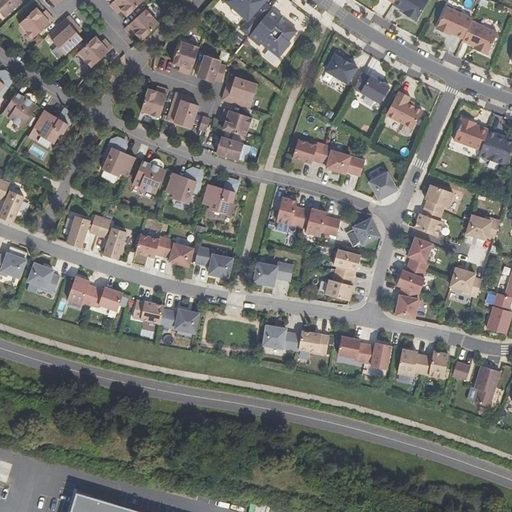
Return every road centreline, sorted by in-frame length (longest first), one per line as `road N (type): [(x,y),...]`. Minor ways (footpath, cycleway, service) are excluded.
road 1 (secondary): [(0,348),(334,423),(511,480)]
road 2 (residential): [(37,241),(204,292),(370,318)]
road 3 (residential): [(99,115),(173,148),(393,217)]
road 4 (residential): [(319,0),(457,80)]
road 5 (residential): [(393,217),(457,80)]
road 6 (residential): [(370,318),(511,349)]
road 7 (residential): [(99,115),(37,241)]
